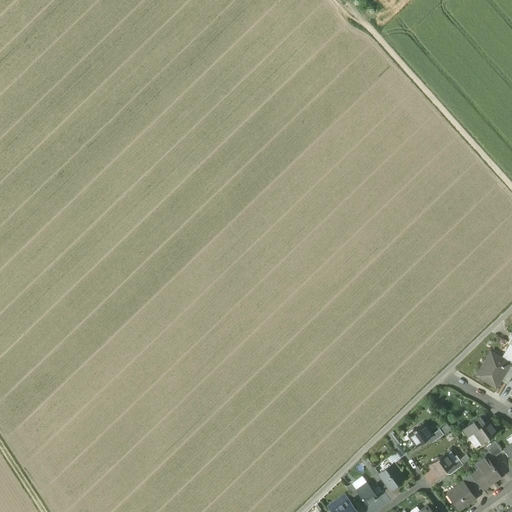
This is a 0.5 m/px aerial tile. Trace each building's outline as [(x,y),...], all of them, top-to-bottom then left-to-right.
[(511,346),(503,360),(510,365),(511,361),(511,346)] [(503,360),(491,353),(477,377),(496,389),(509,367),(511,365),(510,365),(503,360)] [(480,418),(463,431),(468,438),(474,434),(482,445),(487,441),(488,442),(490,440),(490,439),(498,434),(489,423),(486,425),(480,418)] [(445,423),(439,428),(442,433),(449,429),(445,423)] [(424,425),(409,436),(417,447),(429,439),(432,436),(424,425)] [(440,430),(432,436),(429,439),(432,443),(443,435),(440,430)] [(408,454),(391,432),(386,438),(401,459),(408,454)] [(495,442),(487,448),(495,459),(503,453),(495,442)] [(495,459),(487,448),(482,452),(486,458),(486,457),(490,462),(495,459)] [(445,454),(430,465),(438,477),(448,470),(453,466),(453,465),(445,454)] [(467,455),(460,460),(463,465),(470,460),(467,455)] [(380,473),(366,456),(362,461),(378,482),(382,479),(379,474),(380,473)] [(486,458),(475,465),(480,473),(475,477),(474,478),(481,488),(483,490),(501,478),(490,462),(486,457),(486,458)] [(460,460),(453,465),(453,466),(448,470),(451,474),(463,465),(460,460)] [(380,473),(379,474),(382,479),(391,490),(405,480),(393,464),(380,473)] [(481,488),(474,478),(475,477),(471,473),(466,477),(475,490),(476,492),(481,488)] [(475,490),(466,477),(460,481),(462,484),(464,483),(471,493),(475,490)] [(378,497),(368,483),(358,490),(357,491),(359,494),(367,505),(378,497)] [(462,484),(449,493),(456,502),(454,503),(459,511),(474,499),(470,494),(471,493),(464,483),(462,484)] [(358,490),(352,484),(347,488),(354,498),(359,494),(357,491),(358,490)] [(356,511),(348,500),(332,511),(333,511),(356,511)]
